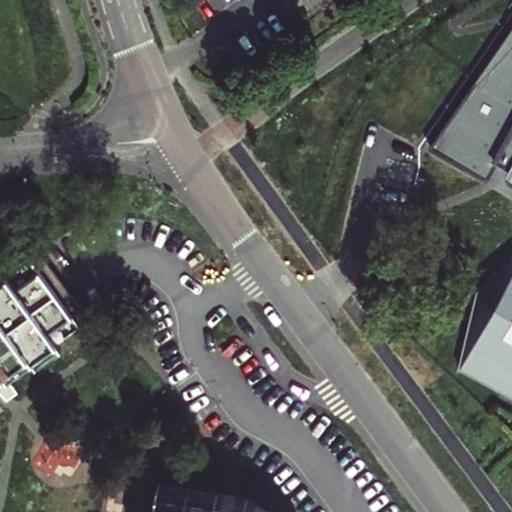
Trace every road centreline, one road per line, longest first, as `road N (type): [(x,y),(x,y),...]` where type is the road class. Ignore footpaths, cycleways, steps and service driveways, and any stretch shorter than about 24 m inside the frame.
road 1 (residential): [(443,511),(169,133)]
road 2 (unclassified): [(169,133),(0,155)]
road 3 (residential): [(169,133),(116,0)]
